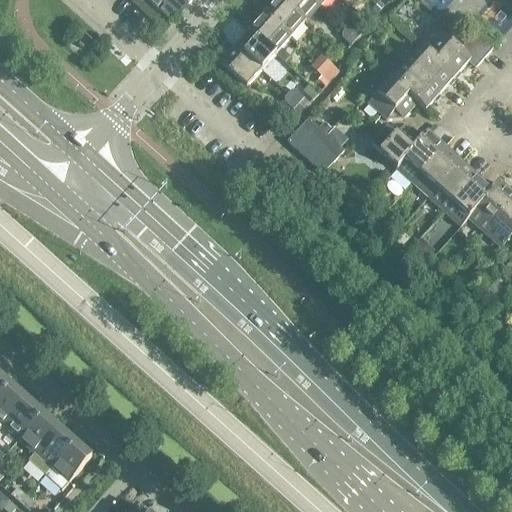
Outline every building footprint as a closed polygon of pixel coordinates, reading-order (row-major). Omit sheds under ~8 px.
[(304,24),(277,0),(276,0),(263,16),(290,40),(304,24)] [(319,7),(310,0),(277,0),(304,24),(319,7)] [(163,7),(159,12),(170,21),(175,15),(167,8),(163,7)] [(290,40),(263,16),(248,32),(285,64),(290,59),(280,50),(290,40)] [(356,41),(361,35),(361,34),(362,32),(356,27),(354,29),(353,27),(348,27),(345,31),(356,41)] [(356,41),(345,31),(342,35),(342,39),(350,47),(356,41)] [(458,53),(434,31),(419,48),(454,79),(469,63),(476,69),(484,59),(466,43),(458,53)] [(285,64),(248,32),(234,48),(261,72),(275,57),(284,65),(285,64)] [(474,35),(466,43),(484,59),(492,51),(474,35)] [(261,72),(234,48),(219,65),(246,89),(261,72)] [(454,79),(419,48),(405,64),(440,95),(454,79)] [(316,63),(333,79),(339,73),(333,67),(324,59),(320,59),(316,63)] [(313,71),(322,79),(328,85),(333,79),(316,63),(313,66),(313,71)] [(440,95),(405,64),(390,80),(421,109),(425,112),(440,95)] [(390,80),(381,90),(368,105),(386,122),(403,120),(416,106),(421,109),(390,80)] [(287,95),(298,105),(304,99),(295,92),(290,92),(287,95)] [(284,103),(293,111),(298,105),(287,95),(284,99),(284,103)] [(304,160),(326,137),(309,120),(287,143),(304,160)] [(370,148),(396,171),(424,140),(422,138),(419,143),(403,128),(387,129),(370,148)] [(424,140),(396,171),(412,185),(443,150),(426,134),(422,138),(424,140)] [(343,153),(326,137),(304,160),(321,176),(343,153)] [(443,150),(412,185),(428,200),(460,164),(443,150)] [(460,164),(428,200),(444,214),(475,178),(460,164)] [(475,178),(444,214),(460,229),(468,220),(499,185),(499,184),(491,193),(475,178)] [(511,196),(499,185),(468,220),(484,235),(511,203),(511,196)] [(511,203),(484,235),(501,250),(511,237),(511,203)] [(0,397),(9,387),(0,379),(0,397)] [(9,387),(0,397),(0,426),(2,428),(25,402),(9,387)] [(25,402),(2,428),(18,442),(41,416),(25,402)] [(41,416),(18,442),(34,457),(57,431),(41,416)] [(57,431),(34,457),(50,471),(74,445),(57,431)] [(90,460),(74,445),(50,471),(67,486),(90,460)] [(19,506),(26,499),(16,490),(9,497),(19,506)] [(19,506),(26,511),(30,511),(35,507),(26,499),(19,506)] [(148,511),(139,504),(132,511),(126,511),(136,501),(135,500),(124,511),(148,511)]
